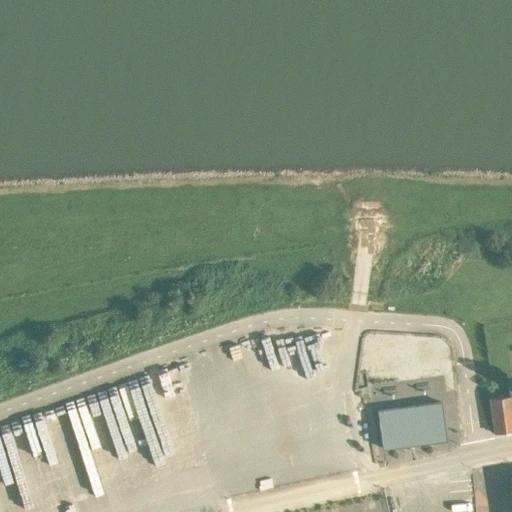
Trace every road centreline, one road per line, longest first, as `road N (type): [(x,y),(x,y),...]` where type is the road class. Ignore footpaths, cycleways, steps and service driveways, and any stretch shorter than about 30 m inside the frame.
road 1 (unclassified): [(0,412),(245,325),(355,317),(442,325),(458,336),(478,455)]
road 2 (unclassified): [(478,455),(222,511)]
